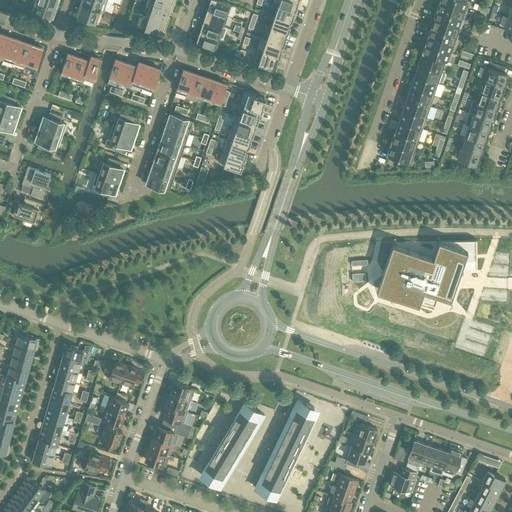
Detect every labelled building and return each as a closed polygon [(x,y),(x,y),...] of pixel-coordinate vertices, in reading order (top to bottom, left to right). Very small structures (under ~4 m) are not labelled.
[(58,8),(34,0),(32,0),(29,11),(50,19),(53,10),(57,12),(58,8)] [(34,0),(58,8),(59,6),(55,4),(56,0),(34,0)] [(79,1),(78,4),(103,13),(104,11),(100,10),(103,1),(101,0),(83,0),(83,2),(79,1)] [(162,0),(147,0),(146,6),(168,13),(169,14),(170,11),(172,11),(174,4),(162,0)] [(210,0),(207,9),(227,16),(231,5),(222,2),(217,0),(210,0)] [(274,0),(274,2),(295,9),(297,0),(274,0)] [(422,52),(448,61),(457,35),(455,34),(456,31),(458,27),(459,27),(468,1),(467,0),(466,0),(439,0),(433,18),(435,19),(433,23),(432,26),(431,26),(425,43),(422,52)] [(278,3),(274,15),(291,21),(292,21),(294,13),(293,13),(295,9),(274,2),(278,3)] [(103,13),(78,4),(77,7),(81,8),(78,17),(95,23),(99,13),(103,14),(103,13)] [(488,13),(489,8),(488,8),(478,4),(476,9),(488,13)] [(143,16),(142,16),(167,24),(170,17),(168,16),(169,14),(168,13),(146,6),(149,7),(146,17),(143,16)] [(206,12),(204,20),(227,28),(223,26),(227,16),(207,9),(207,10),(206,12)] [(266,25),(266,26),(287,33),(288,33),(290,25),(289,25),(291,21),(292,21),(291,21),(274,15),(270,27),(266,25)] [(167,24),(142,16),(139,27),(162,34),(163,31),(165,32),(167,24)] [(203,23),(200,31),(223,39),(227,28),(204,20),(203,23)] [(266,26),(262,37),(283,45),(284,45),(286,37),(285,37),(287,33),(288,33),(287,33),(266,26)] [(223,39),(200,31),(199,34),(196,42),(216,49),(219,38),(223,39)] [(2,60),(3,60),(10,37),(0,33),(0,58),(3,59),(2,60)] [(13,63),(21,41),(10,37),(3,60),(3,59),(13,63)] [(258,49),(279,57),(281,50),(282,47),(283,45),(284,45),(283,45),(262,37),(262,38),(266,39),(262,50),(258,49)] [(24,67),(32,44),(21,41),(13,63),(14,64),(14,63),(24,66),(24,67)] [(32,44),(24,67),(25,67),(35,70),(35,71),(43,48),(32,44)] [(279,57),(258,49),(254,62),(275,69),(279,57)] [(474,54),(464,51),(462,50),(461,55),(472,59),(474,54)] [(420,56),(418,64),(442,72),(446,61),(448,61),(422,52),(421,52),(422,53),(421,53),(423,53),(422,57),(420,56)] [(70,80),(71,80),(78,57),(67,53),(61,71),(62,72),(72,75),(70,80)] [(81,83),(91,56),(90,56),(89,60),(78,57),(71,80),(71,79),(81,83)] [(91,56),(81,83),(82,84),(84,78),(94,82),(102,60),(91,56)] [(109,77),(120,81),(126,63),(115,59),(109,77)] [(459,60),(457,64),(469,68),(470,64),(459,60)] [(120,81),(131,85),(138,62),(138,61),(136,66),(126,63),(120,81)] [(483,68),(480,78),(488,80),(505,86),(508,79),(506,78),(507,74),(503,72),(505,67),(489,61),(488,64),(487,67),(484,66),(483,68)] [(141,88),(142,88),(149,65),(138,62),(131,85),(131,84),(141,87),(141,88)] [(416,68),(414,75),(438,83),(442,72),(418,64),(419,65),(418,68),(416,68)] [(149,65),(142,88),(142,87),(152,91),(153,92),(161,69),(149,65)] [(186,95),(194,73),(183,69),(175,92),(176,92),(176,91),(186,95)] [(197,99),(205,77),(194,73),(186,95),(187,96),(187,95),(197,98),(197,99)] [(413,79),(410,86),(434,95),(438,83),(414,75),(414,76),(415,76),(414,80),(413,79)] [(199,95),(209,98),(216,80),(205,77),(197,99),(198,99),(199,95)] [(484,80),(480,91),(481,91),(488,93),(501,98),(504,90),(502,90),(503,86),(505,87),(505,86),(488,80),(480,78),(484,80)] [(216,80),(209,98),(221,102),(227,84),(216,80)] [(409,90),(406,98),(430,106),(434,95),(410,86),(410,87),(411,88),(410,91),(409,90)] [(244,91),(240,103),(260,110),(265,98),(256,95),(244,91)] [(473,100),(472,100),(472,101),(488,106),(497,109),(498,109),(500,102),(498,101),(499,98),(501,98),(488,93),(481,91),(480,91),(477,101),(473,100)] [(0,93),(0,112),(18,119),(20,112),(19,112),(21,107),(17,105),(19,99),(0,93)] [(405,102),(402,109),(427,117),(430,106),(406,98),(407,99),(406,102),(405,102)] [(472,100),(468,112),(469,112),(488,118),(493,120),(494,120),(496,113),(494,112),(495,109),(497,110),(498,109),(497,109),(488,106),(472,101),(472,100)] [(236,115),(235,115),(256,122),(260,110),(240,103),(239,103),(244,105),(240,116),(236,115)] [(401,113),(398,120),(423,129),(427,117),(402,109),(402,110),(403,110),(402,114),(401,113)] [(73,110),(71,115),(82,119),(84,113),(73,110)] [(116,116),(112,127),(136,136),(138,129),(137,128),(139,123),(135,122),(137,116),(121,111),(119,117),(116,116)] [(0,132),(7,135),(9,129),(13,130),(15,125),(16,126),(18,119),(0,112),(0,132)] [(41,121),(38,127),(62,136),(66,124),(60,122),(62,116),(50,112),(48,117),(43,116),(42,121),(41,121)] [(468,112),(465,123),(488,131),(490,132),(492,124),(490,124),(492,120),(493,121),(494,120),(493,120),(488,118),(469,112),(468,112)] [(167,118),(165,125),(189,133),(193,121),(170,114),(168,119),(167,118)] [(235,115),(231,127),(252,134),(253,134),(256,126),(255,126),(256,122),(235,115)] [(395,132),(419,140),(424,142),(428,130),(423,129),(398,120),(398,121),(400,122),(398,125),(397,125),(395,131),(394,131),(395,132)] [(469,125),(465,136),(486,143),(488,138),(488,136),(487,135),(488,132),(490,132),(488,131),(465,123),(464,124),(469,125)] [(163,129),(161,136),(185,145),(189,133),(165,125),(166,126),(164,130),(163,129)] [(62,136),(38,127),(36,134),(37,135),(35,140),(39,141),(37,147),(50,151),(52,145),(58,147),(62,136)] [(136,136),(112,127),(108,139),(114,141),(112,147),(125,152),(127,146),(131,147),(133,142),(134,142),(136,136)] [(231,127),(227,139),(248,146),(249,146),(252,138),(251,138),(252,134),(253,135),(253,134),(252,134),(231,127)] [(394,131),(390,143),(391,143),(415,151),(419,140),(395,132),(394,131)] [(159,141),(157,148),(181,156),(185,145),(161,136),(161,137),(162,137),(161,141),(159,141)] [(465,136),(461,147),(482,155),(485,147),(483,147),(484,143),(486,144),(486,143),(465,136)] [(227,139),(223,151),(244,158),(246,151),(248,146),(249,146),(248,146),(227,139)] [(451,144),(447,142),(445,148),(449,150),(452,151),(454,145),(451,144)] [(391,143),(390,143),(386,155),(387,155),(398,159),(397,160),(405,163),(405,161),(411,163),(415,151),(391,143)] [(461,147),(457,159),(462,161),(478,166),(479,164),(481,158),(479,158),(480,154),(482,155),(461,147)] [(155,152),(153,159),(177,167),(181,156),(157,148),(158,148),(157,153),(155,152)] [(244,158),(223,151),(219,163),(240,170),(244,158)] [(101,161),(97,173),(120,181),(123,174),(122,174),(123,169),(119,167),(121,161),(109,157),(107,163),(101,161)] [(152,164),(149,170),(174,179),(177,167),(153,159),(154,160),(153,164),(152,164)] [(205,177),(209,168),(203,165),(199,174),(205,177)] [(26,172),(22,183),(33,187),(31,194),(42,198),(49,179),(50,174),(28,167),(26,172)] [(174,179),(149,170),(149,171),(150,171),(149,175),(148,175),(145,182),(154,185),(170,191),(174,179)] [(120,181),(97,173),(93,185),(99,187),(96,193),(109,197),(111,191),(115,192),(117,187),(118,188),(120,181)] [(42,203),(25,197),(23,203),(19,202),(18,207),(15,206),(15,208),(13,213),(24,217),(23,220),(38,225),(43,210),(40,209),(42,203)] [(477,271),(477,258),(476,240),(471,240),(439,240),(436,250),(433,257),(393,243),(383,271),(383,272),(382,275),(382,276),(377,290),(390,295),(394,296),(397,297),(413,302),(417,304),(433,309),(434,309),(438,295),(439,295),(451,299),(457,281),(460,271),(461,271),(461,270),(474,270),(476,270),(476,271),(477,271)] [(365,273),(352,274),(353,282),(366,281),(365,273)] [(19,334),(16,344),(36,350),(39,339),(36,339),(36,338),(28,336),(26,335),(19,334)] [(16,344),(13,355),(31,360),(33,349),(36,350),(16,344)] [(63,345),(60,355),(81,361),(84,350),(77,348),(75,348),(66,345),(66,346),(63,345)] [(13,355),(10,365),(28,370),(31,360),(13,355)] [(63,356),(60,366),(78,371),(81,361),(60,355),(63,356)] [(109,379),(120,382),(127,364),(110,359),(105,373),(110,375),(109,379)] [(127,364),(120,382),(131,386),(133,383),(138,385),(143,370),(127,364)] [(10,365),(7,376),(25,380),(28,370),(10,365)] [(60,366),(57,377),(75,382),(78,371),(60,366)] [(7,376),(5,386),(22,391),(25,380),(7,376)] [(57,377),(54,387),(72,392),(75,382),(57,377)] [(174,382),(170,393),(190,400),(194,390),(190,389),(191,388),(174,382)] [(5,386),(2,396),(19,401),(22,391),(5,386)] [(54,387),(51,397),(69,402),(72,392),(54,387)] [(203,392),(215,396),(217,391),(205,387),(203,392)] [(115,397),(125,401),(127,395),(117,392),(115,397)] [(170,393),(166,404),(188,412),(188,411),(187,411),(190,400),(170,393)] [(2,396),(0,402),(0,407),(16,412),(19,401),(2,396)] [(110,396),(106,407),(124,413),(128,402),(110,396)] [(51,397),(48,408),(66,413),(69,402),(51,397)] [(276,487),(280,489),(308,432),(314,418),(310,416),(314,407),(297,399),(281,432),(255,488),(272,496),(272,495),(276,487)] [(188,412),(166,404),(167,405),(163,416),(184,423),(188,412)] [(248,405),(243,413),(239,410),(226,432),(205,467),(209,469),(204,477),(220,487),(253,432),(264,414),(248,405)] [(0,407),(0,418),(13,422),(16,412),(0,407)] [(124,413),(106,407),(102,418),(121,424),(124,413)] [(48,408),(45,418),(63,423),(66,413),(48,408)] [(350,416),(367,422),(369,416),(352,411),(350,416)] [(85,420),(99,425),(101,418),(87,413),(85,420)] [(0,418),(0,429),(10,432),(13,422),(0,418)] [(45,418),(42,429),(56,432),(60,434),(60,432),(63,423),(45,418)] [(353,432),(353,433),(373,440),(376,432),(377,429),(360,423),(360,424),(356,423),(353,432)] [(104,425),(102,432),(100,437),(104,438),(102,444),(117,449),(122,432),(104,425)] [(156,432),(154,437),(173,444),(174,445),(178,433),(176,432),(174,432),(158,426),(156,432)] [(0,440),(8,443),(10,432),(0,429),(0,440)] [(41,432),(39,439),(56,444),(60,434),(56,432),(42,429),(41,432)] [(352,445),(369,451),(373,440),(353,433),(353,434),(356,435),(353,445),(352,445)] [(153,437),(149,448),(170,455),(173,444),(154,437),(153,437)] [(39,439),(36,449),(54,454),(56,444),(39,439)] [(8,443),(0,440),(0,452),(5,454),(5,453),(8,454),(11,444),(8,443)] [(407,462),(405,468),(417,472),(420,462),(426,444),(414,440),(407,462)] [(77,447),(86,450),(88,444),(79,441),(77,447)] [(437,448),(426,444),(420,462),(431,466),(437,448)] [(369,451),(352,445),(348,456),(364,462),(368,451),(369,451)] [(450,447),(448,452),(449,452),(442,470),(443,470),(454,474),(455,472),(461,474),(466,461),(459,459),(462,451),(450,447)] [(54,454),(36,449),(33,448),(30,459),(33,460),(41,463),(44,463),(50,465),(54,454)] [(162,465),(166,466),(170,455),(149,448),(145,459),(162,465)] [(448,452),(437,448),(431,466),(429,470),(441,474),(443,470),(442,470),(449,452),(448,452)] [(402,461),(405,453),(397,450),(394,458),(399,460),(402,461)] [(84,469),(96,473),(97,470),(104,473),(109,458),(90,451),(84,469)] [(488,464),(498,467),(502,461),(488,456),(478,453),(475,459),(488,464)] [(337,456),(335,462),(346,466),(348,460),(337,456)] [(346,466),(335,462),(329,460),(327,465),(344,471),(346,466)] [(166,472),(177,476),(179,470),(168,467),(166,472)] [(417,472),(405,468),(402,467),(400,473),(393,471),(389,483),(411,491),(416,479),(415,478),(417,472)] [(488,470),(482,480),(500,489),(505,479),(495,474),(488,470)] [(337,472),(333,483),(353,490),(357,479),(337,472)] [(20,486),(23,488),(37,498),(44,489),(37,484),(35,483),(29,478),(29,479),(27,477),(20,486)] [(484,481),(479,490),(495,499),(500,489),(482,480),(484,481)] [(83,482),(79,493),(77,492),(72,507),(86,511),(95,511),(99,500),(92,497),(96,486),(83,482)] [(330,494),(351,502),(351,501),(350,501),(353,490),(333,483),(333,484),(337,485),(333,495),(330,494)] [(23,488),(17,496),(31,507),(37,498),(23,488)] [(479,490),(474,500),(490,508),(495,499),(479,490)] [(330,494),(326,505),(346,511),(347,511),(351,502),(330,494)] [(17,496),(10,505),(20,511),(27,511),(31,507),(17,496)] [(50,499),(46,504),(51,508),(54,503),(50,499)] [(474,500),(469,509),(474,511),(488,511),(490,508),(474,500)] [(127,511),(143,511),(145,508),(130,503),(127,511)]
